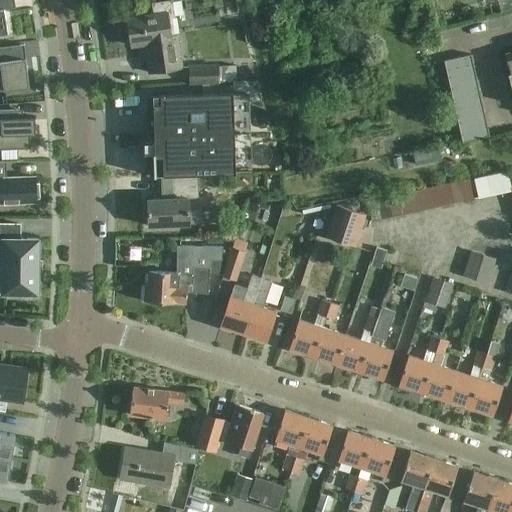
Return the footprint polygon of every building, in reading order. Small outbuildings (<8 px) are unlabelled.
[(235,0),(221,0),(224,14),(238,11),(235,0)] [(153,15),(128,19),(131,46),(146,44),(149,72),(155,71),(181,68),(177,36),(171,37),(169,19),(174,19),(171,1),(151,3),(153,15)] [(425,4),(412,6),(415,21),(428,19),(425,4)] [(0,37),(8,36),(4,12),(0,12),(0,37)] [(441,12),(433,15),(435,25),(444,23),(441,12)] [(0,49),(0,48),(0,92),(30,88),(28,70),(28,67),(27,67),(26,60),(3,63),(0,49)] [(471,54),(463,56),(466,70),(474,68),(471,54)] [(463,56),(453,58),(456,72),(466,70),(463,56)] [(453,58),(444,60),(447,74),(456,72),(453,58)] [(190,82),(218,81),(217,65),(189,67),(190,82)] [(134,68),(112,69),(113,79),(135,77),(134,68)] [(456,72),(447,74),(449,85),(476,79),(474,68),(466,70),(456,72)] [(476,79),(449,85),(452,96),(479,90),(476,79)] [(479,90),(452,96),(454,107),(481,101),(479,90)] [(153,144),(143,144),(144,154),(154,154),(155,176),(172,175),(197,174),(235,173),(234,144),(232,93),(152,96),(153,144)] [(481,101),(454,107),(456,118),(484,112),(481,101)] [(35,116),(17,117),(16,109),(0,109),(0,149),(30,148),(30,134),(35,134),(35,116)] [(484,112),(456,118),(459,129),(486,123),(484,112)] [(486,123),(459,129),(462,141),(489,135),(486,123)] [(415,165),(442,160),(439,146),(413,151),(415,165)] [(6,161),(0,161),(0,203),(35,202),(35,198),(39,198),(38,183),(34,183),(34,176),(6,177),(6,161)] [(495,174),(500,192),(500,193),(511,190),(506,171),(495,174)] [(173,199),(149,200),(150,226),(166,226),(166,223),(189,222),(196,222),(196,224),(197,224),(197,222),(203,222),(202,199),(198,199),(197,174),(172,175),(173,199)] [(500,193),(500,192),(495,174),(485,176),(490,194),(490,195),(500,193)] [(475,178),(479,197),(490,195),(490,194),(485,176),(475,178)] [(463,200),(473,198),(469,179),(458,181),(463,200)] [(451,203),(463,200),(458,181),(447,183),(451,203)] [(442,205),(451,203),(447,183),(438,185),(442,205)] [(431,207),(442,205),(438,185),(427,187),(431,207)] [(422,209),(431,207),(427,187),(418,189),(422,209)] [(412,211),(422,209),(418,189),(408,191),(412,211)] [(401,214),(412,211),(408,191),(397,194),(401,214)] [(391,216),(401,214),(397,194),(387,196),(391,216)] [(380,218),(391,216),(387,196),(376,198),(380,218)] [(371,220),(380,218),(376,198),(367,200),(371,220)] [(325,236),(354,246),(364,214),(336,204),(325,236)] [(2,293),(37,296),(41,241),(23,240),(24,225),(0,223),(0,268),(3,269),(2,293)] [(177,303),(177,302),(186,303),(187,291),(191,291),(191,292),(208,293),(209,273),(219,274),(220,260),(221,260),(221,246),(177,246),(177,272),(149,271),(148,285),(145,285),(144,301),(177,303)] [(375,247),(370,264),(380,268),(386,250),(375,247)] [(474,279),(482,255),(470,251),(462,275),(474,279)] [(231,254),(221,283),(233,287),(243,258),(231,254)] [(474,279),(486,282),(494,259),(482,255),(474,279)] [(404,273),(400,285),(413,289),(417,278),(404,273)] [(228,303),(221,325),(243,332),(261,278),(251,275),(243,299),(231,295),(228,303)] [(444,307),(452,283),(433,277),(425,300),(444,307)] [(271,281),(261,278),(243,332),(266,339),(276,309),(263,305),(271,281)] [(286,286),(278,309),(291,313),(298,290),(286,286)] [(322,326),(325,317),(330,301),(321,299),(313,323),(298,318),(288,348),(312,356),(322,326)] [(330,301),(325,317),(335,320),(339,304),(330,301)] [(368,341),(379,308),(370,306),(360,339),(345,334),(335,363),(358,371),(368,341)] [(379,308),(368,341),(370,342),(379,345),(381,340),(383,341),(393,312),(380,307),(379,308)] [(335,363),(345,334),(322,326),(312,356),(335,363)] [(422,392),(439,338),(430,335),(423,359),(407,354),(398,384),(422,392)] [(455,370),(441,365),(443,355),(445,356),(449,340),(439,338),(422,392),(445,399),(455,370)] [(382,379),(392,349),(379,345),(370,342),(368,341),(358,371),(382,379)] [(502,385),(487,381),(490,371),(491,371),(499,343),(490,341),(486,353),(468,407),(492,415),(502,385)] [(468,407),(486,353),(476,350),(472,364),(473,365),(470,375),(455,370),(445,399),(468,407)] [(0,410),(5,411),(6,399),(22,401),(26,368),(0,364),(0,410)] [(182,404),(183,393),(133,387),(130,415),(164,418),(166,402),(182,404)] [(238,454),(248,458),(263,413),(236,404),(231,422),(224,440),(240,446),(238,454)] [(295,457),(308,417),(284,409),(275,438),(289,443),(281,468),(290,471),(295,457)] [(204,413),(194,446),(216,452),(219,439),(224,440),(231,422),(204,413)] [(308,417),(299,446),(322,454),(332,425),(308,417)] [(361,467),(371,437),(347,430),(337,459),(361,467)] [(0,456),(10,458),(14,434),(0,431),(0,456)] [(363,494),(371,470),(385,475),(395,445),(371,437),(361,467),(358,476),(353,491),(363,494)] [(168,487),(172,460),(196,464),(199,449),(163,441),(161,453),(124,447),(119,479),(168,487)] [(433,458),(410,450),(400,479),(412,483),(404,508),(416,511),(433,458)] [(0,456),(0,480),(6,481),(10,458),(0,456)] [(295,456),(290,471),(300,474),(304,459),(295,456)] [(457,466),(433,458),(416,511),(426,511),(433,490),(448,495),(457,466)] [(329,485),(335,469),(323,465),(318,481),(329,485)] [(485,511),(487,508),(496,479),(473,471),(463,500),(478,505),(475,511),(485,511)] [(344,488),(353,491),(358,476),(357,476),(348,474),(344,488)] [(231,494),(244,499),(251,479),(237,475),(231,494)] [(260,501),(266,480),(254,476),(248,497),(260,501)] [(511,483),(496,479),(487,508),(499,511),(511,511),(511,483)] [(173,487),(171,503),(184,504),(186,489),(173,487)] [(328,511),(333,496),(320,492),(313,511),(328,511)]
